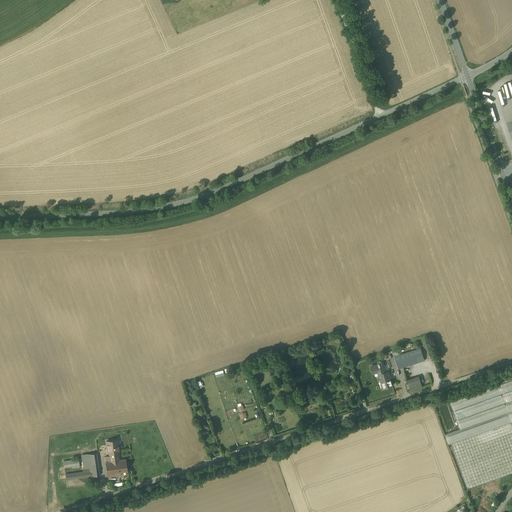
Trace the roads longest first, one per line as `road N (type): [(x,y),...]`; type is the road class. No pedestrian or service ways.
road 1 (unclassified): [(467,76),(196,197),(132,212),(0,218)]
road 2 (residential): [(58,511),(511,361)]
